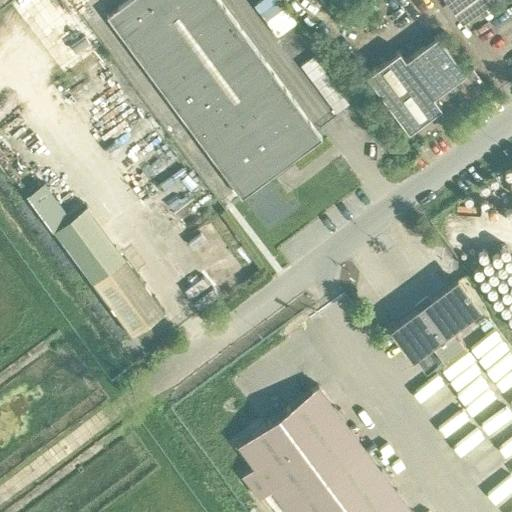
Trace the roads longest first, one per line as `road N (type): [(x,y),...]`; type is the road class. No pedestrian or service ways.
road 1 (residential): [(511,113),(143,381)]
road 2 (unknown): [(314,257),(319,310),(462,511)]
